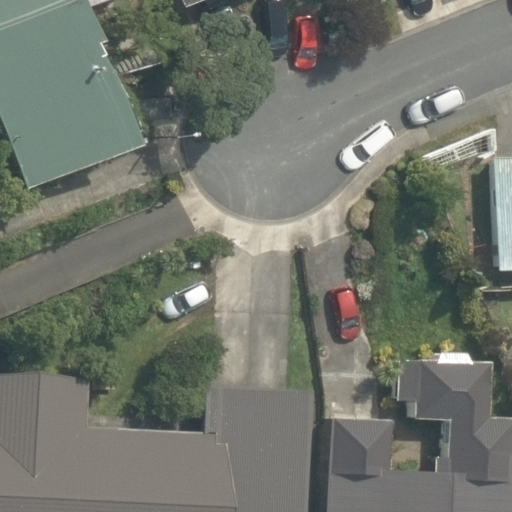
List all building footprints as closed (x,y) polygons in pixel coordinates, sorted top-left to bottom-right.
[(0,0),(0,158),(21,210),(154,155),(98,19),(145,0),(144,0),(0,0)] [(174,0),(186,26),(245,0),(174,0)] [(511,174),(501,175),(504,286),(511,285),(511,174)] [(205,436),(88,431),(90,389),(0,384),(0,511),(312,511),(318,399),(207,394),(205,436)] [(511,511),(511,423),(447,424),(447,473),(393,473),(393,424),(331,424),(331,511),(511,511)]
